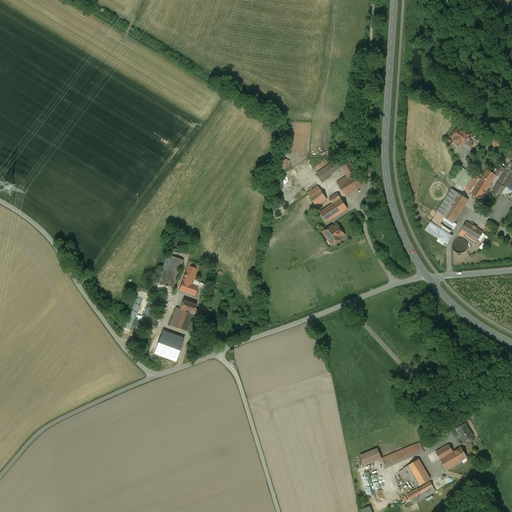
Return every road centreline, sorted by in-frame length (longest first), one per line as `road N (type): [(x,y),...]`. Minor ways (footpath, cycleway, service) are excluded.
road 1 (unclassified): [(372,0),(364,220),(394,283)]
road 2 (secondary): [(428,277),(399,227),(385,167),(394,0)]
road 3 (unclassified): [(160,375),(138,363),(47,236),(0,199)]
road 4 (unclassified): [(160,375),(42,428),(0,478)]
road 5 (unclassified): [(394,283),(216,352)]
road 6 (unclassified): [(216,352),(235,375),(278,511)]
